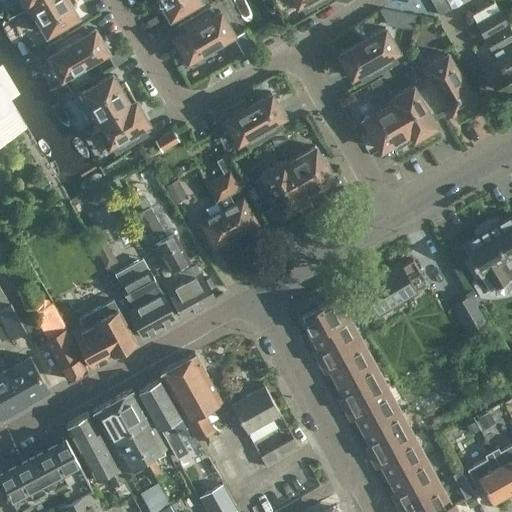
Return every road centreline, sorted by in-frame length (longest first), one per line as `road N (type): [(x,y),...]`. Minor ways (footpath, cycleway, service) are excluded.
road 1 (residential): [(0,439),(260,293)]
road 2 (residential): [(295,50),(183,112),(116,0)]
road 3 (residential): [(374,511),(260,293)]
road 4 (residential): [(295,50),(389,219)]
road 5 (residential): [(260,293),(389,219)]
road 6 (residential): [(389,219),(511,149)]
